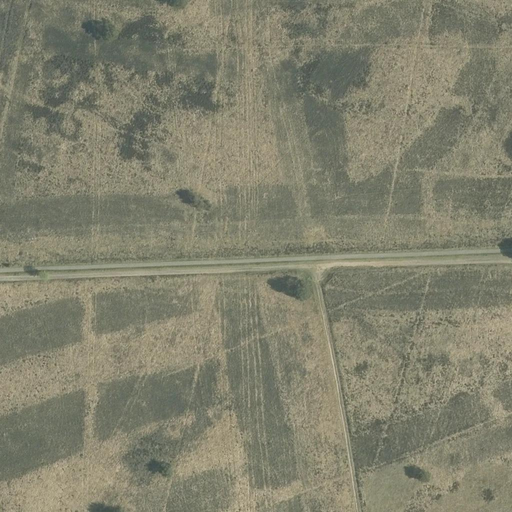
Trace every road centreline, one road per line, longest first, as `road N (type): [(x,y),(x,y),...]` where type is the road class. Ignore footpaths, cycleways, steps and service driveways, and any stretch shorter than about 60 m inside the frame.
road 1 (track): [(0,282),(511,260)]
road 2 (track): [(359,511),(313,258)]
